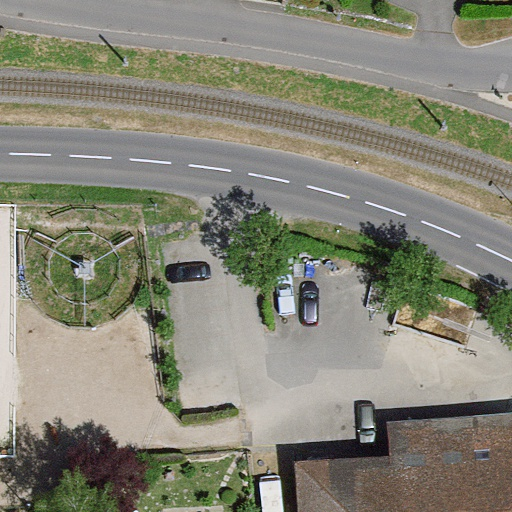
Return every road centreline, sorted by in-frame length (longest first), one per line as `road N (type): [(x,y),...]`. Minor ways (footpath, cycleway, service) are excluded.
road 1 (tertiary): [(511,259),(433,222),(324,188),(117,155),(0,153)]
road 2 (residential): [(511,66),(413,69),(0,1)]
